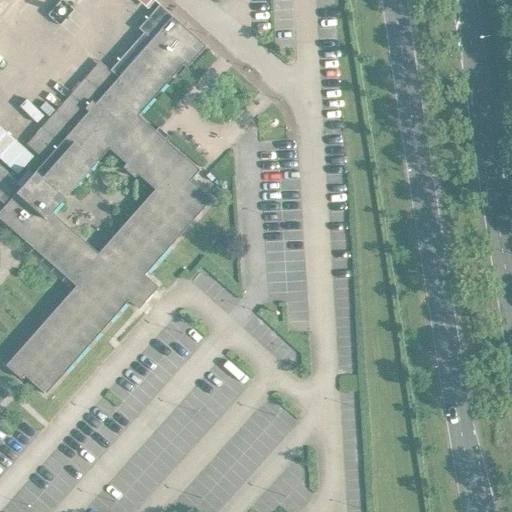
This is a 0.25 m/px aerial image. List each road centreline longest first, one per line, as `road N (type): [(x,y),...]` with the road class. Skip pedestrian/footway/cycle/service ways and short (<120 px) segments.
road 1 (secondary): [(394,0),(476,511)]
road 2 (secondary): [(511,287),(471,0)]
